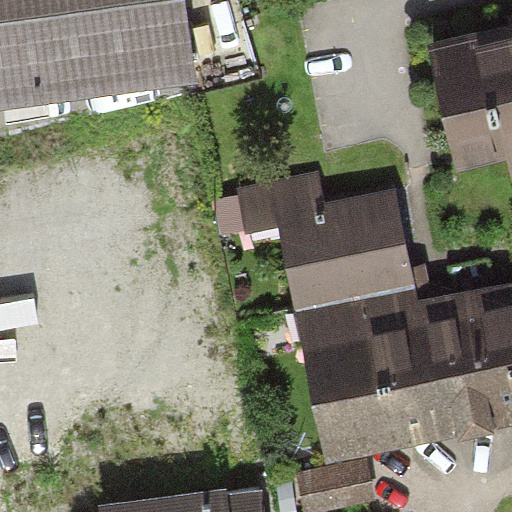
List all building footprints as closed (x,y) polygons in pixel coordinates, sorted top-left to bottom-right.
[(0,0),(0,89),(185,65),(175,0),(0,0)] [(511,26),(435,45),(460,151),(511,138),(511,26)] [(333,467),(511,429),(511,284),(422,303),(399,197),(317,214),(310,177),(246,190),(257,242),(284,236),(333,467)] [(0,498),(82,485),(65,379),(0,389),(0,498)] [(264,511),(261,485),(107,505),(108,511),(264,511)]
